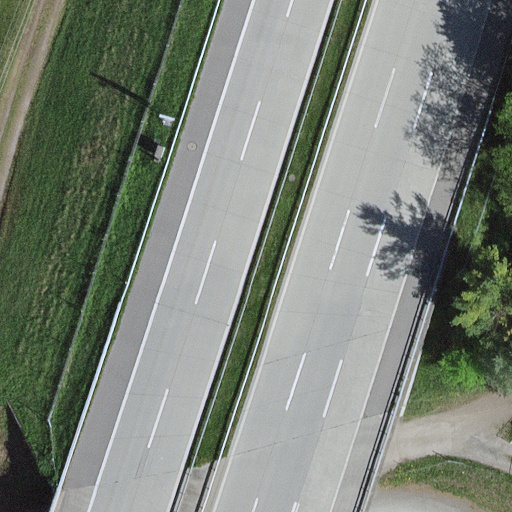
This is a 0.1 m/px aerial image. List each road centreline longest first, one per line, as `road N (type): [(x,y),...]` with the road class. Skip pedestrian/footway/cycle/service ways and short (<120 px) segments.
road 1 (motorway): [(249,511),(414,0)]
road 2 (motorway): [(294,0),(134,511)]
